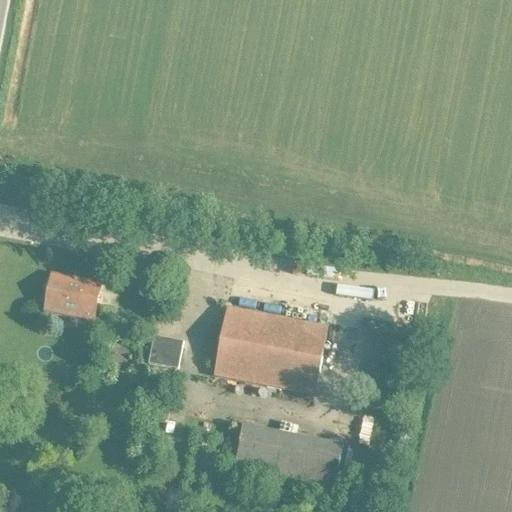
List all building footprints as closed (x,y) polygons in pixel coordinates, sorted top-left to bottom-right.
[(93,320),(100,284),(52,275),(45,311),(93,320)] [(313,395),(326,328),(229,309),(215,376),(313,395)] [(178,369),(183,341),(153,335),(148,363),(178,369)] [(388,410),(401,343),(377,338),(364,406),(388,410)] [(333,493),(342,446),(243,427),(234,474),(333,493)]
